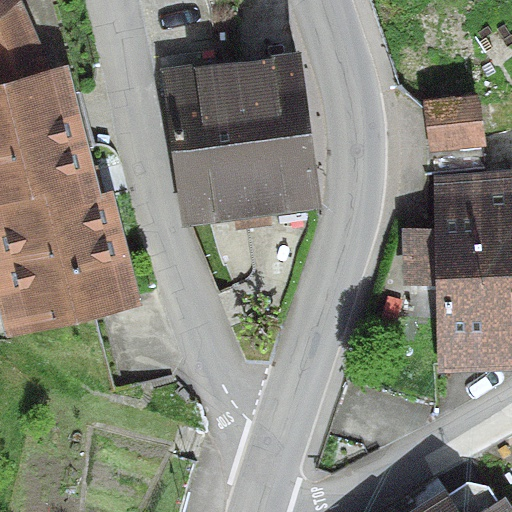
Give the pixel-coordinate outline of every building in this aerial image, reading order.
[(297,57),(165,76),(186,225),(318,207),(297,57)] [(95,201),(78,205),(71,180),(76,179),(50,75),(0,88),(0,213),(3,224),(0,224),(0,233),(24,329),(121,304),(95,201)] [(413,98),(423,149),(475,138),(465,87),(413,98)] [(511,365),(511,179),(437,188),(437,233),(438,283),(438,368),(511,365)] [(407,284),(438,283),(437,233),(406,234),(407,284)] [(499,511),(495,505),(484,511),(454,511),(444,497),(421,511),(499,511)]
